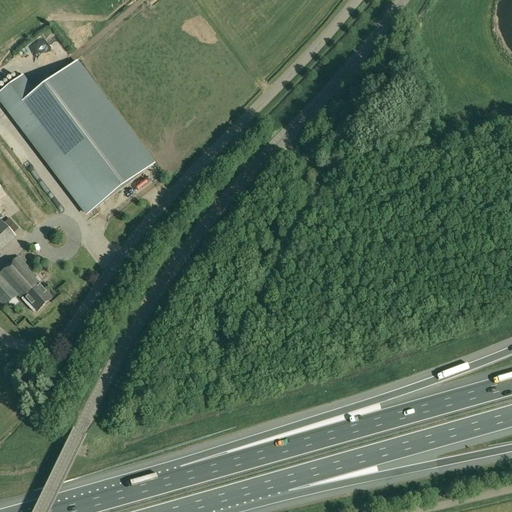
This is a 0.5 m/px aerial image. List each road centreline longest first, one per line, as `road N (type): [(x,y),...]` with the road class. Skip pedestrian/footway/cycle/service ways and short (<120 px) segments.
road 1 (unclassified): [(40,511),(117,359),(196,240),(403,0)]
road 2 (unclassified): [(356,0),(147,220),(62,336),(27,346),(0,333)]
road 3 (motorway): [(511,349),(184,476)]
road 4 (motorway): [(511,385),(184,476)]
road 5 (motorway): [(286,480),(511,416)]
road 6 (motorway): [(286,480),(379,476),(511,448)]
road 7 (unknown): [(113,263),(0,118)]
road 8 (motorway): [(184,476),(59,511)]
